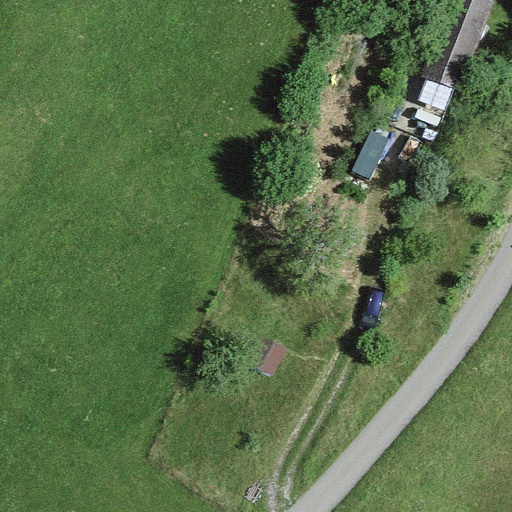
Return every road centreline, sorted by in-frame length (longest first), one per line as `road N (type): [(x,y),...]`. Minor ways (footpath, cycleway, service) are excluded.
road 1 (track): [(287,511),(299,438),(357,330),(404,152)]
road 2 (unclassified): [(511,255),(453,347),(310,511)]
